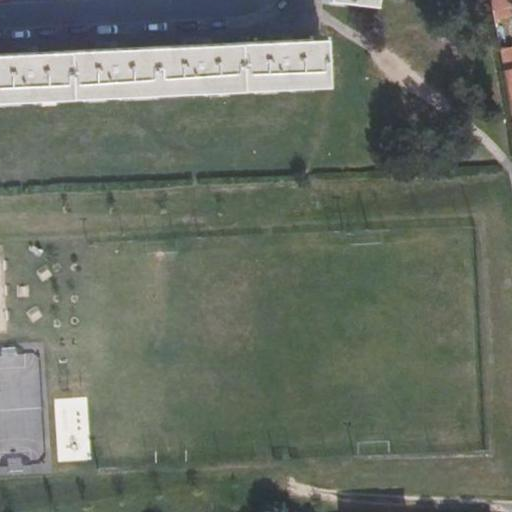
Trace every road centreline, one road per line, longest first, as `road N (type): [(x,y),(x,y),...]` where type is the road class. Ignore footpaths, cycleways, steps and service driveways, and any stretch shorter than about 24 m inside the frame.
road 1 (residential): [(0,23),(230,11),(267,0)]
road 2 (track): [(274,478),(348,499),(511,511)]
